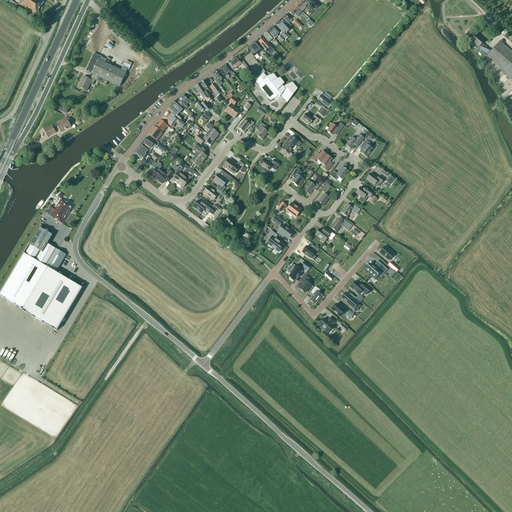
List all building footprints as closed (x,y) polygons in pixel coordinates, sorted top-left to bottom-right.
[(9,3),(8,4),(14,9),(17,5),(10,0),(5,0),(6,0),(9,3)] [(24,0),(20,5),(35,15),(44,3),(39,0),(24,0)] [(307,4),(302,0),(299,0),(294,5),(295,5),(300,10),(301,11),(307,4)] [(319,6),(313,0),(304,0),(315,10),(319,6)] [(295,13),(296,15),(299,13),(298,12),(300,10),(295,5),(288,12),(292,16),(295,13)] [(289,27),(291,26),(289,23),(292,21),(286,15),(282,19),(286,24),(289,27)] [(286,27),(284,25),(286,24),(282,19),(275,25),(282,32),(280,34),(284,38),(286,36),(285,35),(290,30),(288,29),(289,27),(287,25),(286,27)] [(302,27),(296,20),(293,23),(299,29),(302,27)] [(277,35),(280,33),(274,26),(268,31),(274,39),(278,36),(277,35)] [(270,41),(271,43),(274,40),(274,39),(268,31),(262,36),(268,43),(270,41)] [(477,49),(486,57),(487,56),(511,78),(511,51),(510,50),(500,41),(491,52),(482,44),(484,41),(477,34),(471,41),(478,47),(477,49)] [(257,40),(266,51),(269,55),(274,51),(270,47),(271,47),(262,36),(257,40)] [(255,42),(247,49),(254,57),(261,51),(261,48),(255,42)] [(119,87),(126,73),(104,63),(106,60),(98,56),(98,55),(94,54),(86,71),(104,80),(102,84),(106,85),(108,81),(119,87)] [(266,55),(262,58),(268,65),(272,62),(266,55)] [(242,64),(236,57),(228,63),(233,70),(242,64)] [(240,62),(251,75),(252,73),(242,61),(240,62)] [(229,73),(230,74),(232,73),(226,65),(219,70),(226,79),(227,79),(228,78),(228,77),(227,75),(229,73)] [(218,96),(222,94),(224,92),(218,83),(225,78),(218,70),(213,74),(216,78),(214,80),(217,83),(215,84),(210,87),(216,97),(220,104),(222,102),(218,96)] [(264,75),(261,76),(257,82),(260,86),(259,87),(263,93),(265,92),(267,96),(267,97),(270,101),(277,98),(278,98),(280,97),(281,96),(287,103),(297,89),(292,83),(284,87),(282,85),(284,83),(280,78),(277,80),(276,78),(276,77),(274,74),(266,78),(264,75)] [(91,81),(90,80),(83,77),(78,87),(87,91),(90,84),(91,81)] [(205,90),(208,94),(210,92),(207,88),(209,87),(205,80),(200,84),(205,90)] [(209,97),(208,94),(205,90),(200,84),(195,87),(206,104),(210,101),(209,101),(211,100),(209,97)] [(332,103),(322,94),(318,99),(329,108),(332,103)] [(183,108),(185,110),(188,107),(186,105),(190,101),(184,95),(177,103),(183,108)] [(231,104),(225,112),(230,115),(236,108),(234,106),(238,101),(234,98),(231,100),(229,103),(231,104)] [(174,101),(168,110),(176,117),(183,109),(174,101)] [(201,104),(207,111),(210,109),(205,102),(201,104)] [(201,113),(205,110),(199,103),(195,106),(201,113)] [(251,106),(246,103),(243,108),(247,111),(251,106)] [(235,119),(242,109),(240,107),(238,110),(236,108),(230,115),(235,119)] [(322,108),(318,113),(323,117),(327,111),(322,108)] [(176,117),(168,110),(161,118),(170,126),(172,128),(174,126),(171,125),(174,121),(177,124),(176,126),(180,129),(181,127),(182,128),(185,124),(176,117)] [(207,121),(210,117),(205,113),(201,117),(207,121)] [(302,119),(310,125),(312,122),(315,124),(319,120),(314,116),(312,118),(306,114),(302,119)] [(61,133),(62,132),(71,127),(69,123),(66,119),(66,118),(56,123),(57,124),(52,126),(44,130),(48,137),(56,133),(53,129),(58,127),(61,133)] [(154,128),(154,127),(148,134),(156,141),(162,134),(167,127),(160,121),(154,128)] [(247,124),(244,121),(238,128),(244,132),(248,127),(250,129),(253,124),(249,121),(247,124)] [(259,132),(257,136),(262,140),(268,132),(264,129),(266,127),(260,122),(255,129),(259,132)] [(191,127),(197,133),(201,129),(195,123),(191,127)] [(219,135),(216,132),(212,130),(214,127),(209,123),(205,127),(209,130),(207,134),(215,140),(219,135)] [(337,128),(332,124),(327,131),(332,135),(336,130),(340,132),(344,126),(341,124),(337,128)] [(369,141),(369,140),(373,135),(369,132),(365,138),(369,141)] [(181,138),(178,142),(180,144),(182,143),(188,136),(186,133),(181,138)] [(201,145),(202,143),(204,140),(211,145),(215,140),(207,134),(204,138),(199,135),(197,138),(195,141),(201,145)] [(355,140),(352,138),(345,146),(351,150),(356,143),(359,145),(364,139),(359,135),(355,140)] [(290,152),(295,145),(299,148),(301,144),(298,141),(298,142),(291,136),(285,144),(282,149),(278,146),(276,149),(279,152),(289,159),(290,157),(293,154),(290,152)] [(141,143),(150,150),(152,146),(153,147),(155,145),(146,138),(141,143)] [(362,145),(365,147),(360,153),(366,157),(373,149),(368,146),(370,143),(366,140),(362,145)] [(149,149),(141,144),(138,148),(145,154),(148,151),(150,153),(151,151),(149,149)] [(165,153),(167,154),(169,151),(167,150),(159,144),(157,146),(165,153)] [(204,155),(206,151),(197,144),(196,145),(194,149),(198,152),(195,156),(203,162),(207,157),(204,155)] [(174,155),(178,151),(173,147),(170,152),(174,155)] [(146,155),(145,154),(138,148),(134,153),(142,160),(146,155)] [(308,148),(304,154),(308,157),(312,151),(308,148)] [(318,157),(315,155),(312,159),(316,163),(317,161),(321,163),(327,155),(322,151),(318,157)] [(325,166),(323,168),(327,171),(331,167),(328,164),(332,159),(327,155),(321,163),(325,166)] [(187,157),(185,161),(190,165),(192,163),(199,168),(203,162),(195,156),(192,160),(187,157)] [(270,164),(264,159),(260,165),(264,168),(262,170),(265,173),(266,172),(268,171),(271,167),(275,170),(279,164),(274,160),(270,164)] [(238,170),(240,171),(244,165),(239,161),(236,165),(229,160),(224,167),(234,175),(238,170)] [(161,165),(158,162),(156,164),(153,161),(150,162),(149,164),(153,168),(156,170),(151,176),(156,180),(162,172),(158,169),(161,165)] [(179,166),(175,172),(177,174),(172,180),(178,184),(184,176),(180,173),(183,169),(182,168),(184,164),(182,162),(179,166)] [(330,176),(336,180),(338,177),(343,180),(349,172),(343,167),(337,174),(333,171),(330,176)] [(299,176),(302,173),(297,169),(292,174),(295,176),(291,182),(298,187),(303,179),(299,176)] [(156,180),(161,184),(164,181),(166,183),(173,174),(168,170),(165,174),(162,172),(156,180)] [(377,178),(371,173),(366,179),(374,185),(374,186),(376,187),(378,187),(381,183),(384,179),(379,176),(377,178)] [(225,188),(223,186),(227,181),(229,182),(232,178),(226,174),(223,177),(219,174),(214,181),(219,185),(217,187),(223,192),(225,188)] [(183,188),(189,180),(191,178),(189,176),(187,178),(184,176),(178,184),(183,188)] [(390,176),(385,182),(390,185),(394,179),(390,176)] [(319,186),(315,183),(313,185),(310,182),(304,190),(305,191),(304,191),(308,194),(309,194),(313,189),(316,191),(319,186)] [(326,194),(331,187),(327,184),(322,190),(326,194)] [(214,191),(209,187),(204,194),(213,200),(216,196),(219,199),(222,195),(225,197),(224,198),(228,201),(229,199),(226,196),(223,193),(216,188),(214,191)] [(356,193),(364,199),(366,195),(370,198),(374,193),(367,188),(365,191),(360,187),(356,193)] [(329,198),(324,194),(318,202),(323,206),(329,198)] [(53,212),(50,217),(58,222),(59,221),(63,224),(70,212),(69,211),(72,207),(61,199),(55,208),(51,205),(48,209),(53,212)] [(193,207),(201,213),(206,208),(210,211),(213,208),(206,202),(204,205),(199,201),(193,207)] [(280,212),(286,205),(282,202),(277,209),(280,212)] [(293,216),(295,218),(296,218),(301,210),(292,203),(286,211),(293,216)] [(351,208),(347,205),(341,213),(347,217),(351,211),(356,215),(360,210),(353,205),(351,208)] [(276,221),(280,224),(282,222),(275,216),(271,221),(275,223),(276,221)] [(335,222),(331,228),(336,232),(341,226),(348,231),(352,226),(344,220),(342,223),(336,219),(334,222),(335,222)] [(282,225),(278,231),(288,239),(293,233),(282,225)] [(48,233),(48,232),(45,230),(44,230),(39,228),(29,245),(29,244),(0,292),(0,296),(21,308),(20,309),(57,331),(82,288),(56,273),(66,255),(47,244),(52,235),(48,233)] [(321,239),(320,240),(324,243),(328,238),(331,241),(335,236),(328,230),(325,233),(320,229),(315,235),(321,239)] [(271,239),(267,244),(279,252),(284,245),(275,239),(278,236),(271,231),(267,236),(271,239)] [(319,251),(312,245),(309,248),(307,246),(302,252),(305,255),(308,258),(309,257),(311,259),(315,253),(316,254),(319,251)] [(389,260),(395,254),(385,246),(380,252),(389,260)] [(364,270),(375,280),(375,279),(377,276),(378,277),(378,276),(378,275),(381,272),(384,274),(387,270),(378,261),(373,266),(370,264),(364,270)] [(310,267),(304,262),(301,266),(307,271),(310,267)] [(392,265),(389,268),(396,274),(399,270),(392,265)] [(293,280),(294,281),(302,271),(295,266),(290,273),(291,274),(289,277),(290,278),(290,279),(293,281),(293,280)] [(303,284),(299,289),(305,293),(311,285),(307,282),(310,279),(305,276),(301,282),(303,284)] [(356,281),(350,288),(359,295),(362,291),(367,295),(371,289),(364,283),(361,286),(356,281)] [(314,295),(309,300),(315,304),(321,295),(319,293),(320,291),(315,287),(311,292),(314,295)] [(350,296),(346,293),(341,298),(353,308),(358,303),(354,300),(356,298),(351,294),(350,296)] [(337,304),(331,310),(340,317),(345,311),(337,304)] [(346,315),(351,319),(354,315),(349,311),(346,315)] [(334,327),(332,326),(336,322),(331,317),(328,320),(327,322),(324,319),(318,325),(322,328),(321,328),(324,331),(324,330),(328,333),(334,327)] [(342,324),(339,327),(345,332),(347,328),(342,324)]
